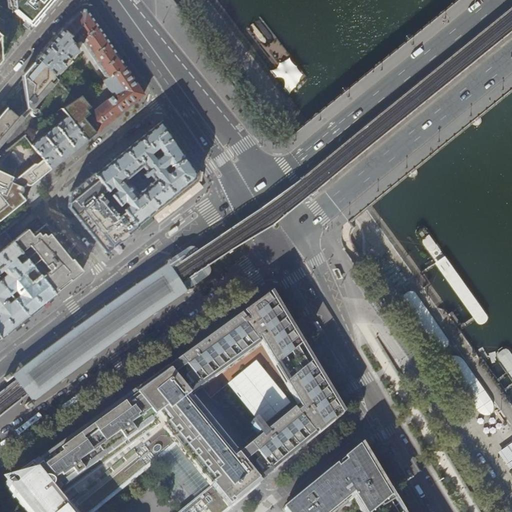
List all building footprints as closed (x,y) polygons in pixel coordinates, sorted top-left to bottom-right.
[(16,0),(21,10),(12,9),(12,12),(30,28),(53,0),(16,0)] [(80,41),(106,79),(124,67),(118,57),(92,19),(85,10),(82,9),(68,21),(61,30),(70,38),(69,39),(73,45),(80,41)] [(78,52),(73,45),(69,39),(70,38),(61,30),(53,40),(37,59),(45,66),(54,77),(65,67),(64,66),(73,56),(78,52)] [(26,71),(22,76),(28,107),(49,82),(53,85),(57,80),(54,77),(45,66),(37,59),(36,58),(26,71)] [(135,102),(143,95),(133,80),(124,67),(106,79),(103,81),(112,96),(88,115),(76,99),(75,100),(61,109),(67,116),(86,141),(95,134),(113,120),(135,102)] [(0,139),(18,118),(6,108),(4,110),(0,115),(0,139)] [(68,156),(86,141),(67,116),(31,145),(42,159),(50,170),(51,169),(68,156)] [(161,121),(160,119),(149,128),(113,157),(93,174),(107,191),(112,187),(115,192),(111,196),(119,206),(124,202),(126,204),(121,208),(136,227),(145,220),(152,215),(183,190),(186,187),(195,180),(196,172),(192,167),(189,162),(182,152),(170,134),(161,121)] [(24,137),(29,143),(32,141),(30,137),(32,136),(29,133),(24,137)] [(42,176),(50,170),(42,159),(37,163),(33,163),(15,178),(0,171),(0,207),(6,203),(2,199),(8,184),(15,187),(14,188),(14,190),(14,191),(15,193),(17,194),(20,194),(21,193),(22,190),(22,188),(21,187),(25,184),(27,186),(30,186),(31,185),(42,176)] [(70,192),(69,208),(105,253),(110,249),(129,233),(136,227),(121,208),(119,206),(111,196),(107,191),(93,174),(79,185),(70,192)] [(6,216),(13,225),(26,214),(19,205),(6,216)] [(12,241),(32,266),(41,277),(55,294),(67,284),(82,272),(38,219),(25,230),(25,231),(12,241)] [(415,234),(416,236),(436,264),(475,319),(477,322),(479,324),(480,325),(481,325),(483,325),(484,324),(486,322),(487,321),(488,320),(488,319),(488,317),(488,316),(426,228),(425,227),(424,226),(422,226),(419,227),(417,228),(416,230),(415,231),(415,232),(415,233),(415,234)] [(0,235),(0,271),(1,271),(5,275),(0,278),(0,282),(9,294),(14,290),(18,296),(14,300),(27,316),(41,305),(55,294),(41,277),(29,286),(21,275),(32,266),(12,241),(0,251),(0,242),(8,236),(4,232),(0,235)] [(208,243),(220,261),(231,253),(231,254),(235,251),(233,248),(232,248),(232,247),(234,246),(230,241),(227,236),(225,237),(225,236),(224,234),(223,233),(219,235),(219,236),(208,243)] [(386,269),(397,265),(390,246),(379,250),(386,269)] [(189,260),(197,272),(209,263),(208,262),(203,254),(201,252),(189,260)] [(168,265),(175,260),(176,260),(174,258),(173,256),(173,257),(173,256),(165,261),(166,262),(164,263),(165,264),(166,266),(168,265)] [(29,396),(31,399),(31,400),(33,398),(35,401),(61,380),(65,377),(91,357),(94,355),(122,336),(125,333),(152,314),(156,311),(183,292),(182,291),(184,290),(184,289),(168,265),(166,266),(165,264),(137,283),(133,286),(106,305),(102,308),(75,327),(71,330),(44,350),(40,353),(13,373),(15,375),(13,376),(14,377),(18,382),(29,396)] [(0,338),(14,327),(27,316),(14,300),(8,304),(3,299),(9,294),(0,282),(0,338)] [(186,294),(194,289),(194,288),(192,284),(192,285),(191,284),(184,289),(184,290),(182,291),(183,292),(185,294),(186,293),(186,294)] [(189,354),(178,362),(201,390),(205,394),(209,399),(229,383),(247,405),(266,428),(262,431),(254,422),(249,426),(257,435),(246,444),(256,457),(271,475),(284,465),(307,446),(332,425),(344,416),(334,401),(322,380),(308,357),(292,332),(285,319),(270,295),(259,303),(240,317),(218,333),(189,354)] [(496,356),(497,360),(507,375),(511,381),(511,351),(511,350),(509,348),(505,348),(497,353),(496,356)] [(171,367),(166,371),(189,399),(194,395),(201,390),(178,362),(171,367)] [(147,384),(132,395),(124,401),(98,420),(73,438),(66,443),(68,446),(67,447),(66,445),(58,449),(49,455),(40,462),(42,465),(41,466),(42,466),(53,480),(79,511),(94,511),(162,458),(163,459),(178,447),(215,491),(189,511),(225,511),(231,507),(252,490),(258,486),(256,484),(257,483),(232,451),(213,428),(197,409),(189,399),(166,371),(161,374),(147,384)] [(7,382),(14,377),(13,376),(15,375),(13,373),(12,372),(11,373),(10,372),(3,378),(4,379),(3,379),(6,382),(7,382)] [(27,409),(34,403),(35,402),(35,401),(33,398),(31,400),(31,399),(24,405),(26,409),(27,408),(27,409)] [(289,503),(281,510),(282,511),(336,511),(353,498),(361,511),(371,511),(391,495),(387,488),(373,465),(361,445),(350,453),(322,477),(289,503)] [(178,447),(164,458),(201,502),(215,491),(178,447)] [(11,482),(6,486),(16,499),(26,511),(69,511),(50,488),(52,485),(51,481),(53,480),(42,466),(32,473),(29,469),(11,482)]
